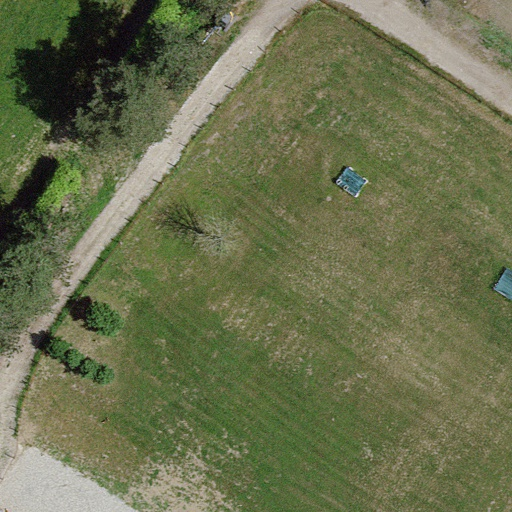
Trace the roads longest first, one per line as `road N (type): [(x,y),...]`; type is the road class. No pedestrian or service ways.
road 1 (track): [(298,0),(257,40),(109,228),(0,382)]
road 2 (track): [(511,92),(383,0)]
